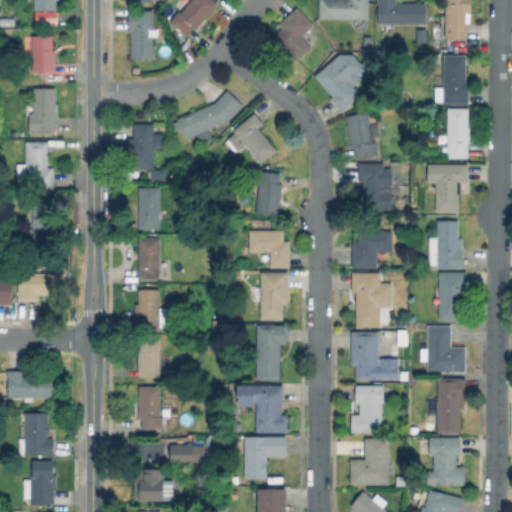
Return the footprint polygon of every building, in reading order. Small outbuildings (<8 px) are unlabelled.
[(56,0),(56,10),(36,10),(36,0),(56,0)] [(213,0),(216,2),(196,29),(194,28),(188,35),(170,21),(178,10),(181,12),(190,0),(213,0)] [(368,0),(368,19),(319,18),(319,0),(368,0)] [(425,2),(425,24),(393,24),(393,31),(381,32),(381,24),(378,24),(377,0),(398,0),(398,3),(425,2)] [(471,0),(471,15),(470,15),(470,22),(468,22),(468,37),(446,37),(446,21),(438,21),(439,7),(445,7),(445,0),(471,0)] [(312,46),(297,60),(274,35),(282,28),(278,24),(297,7),(313,25),(302,35),(312,46)] [(153,10),(154,57),(132,57),(131,31),(129,31),(128,10),(153,10)] [(15,15),(15,24),(1,24),(1,15),(15,15)] [(53,35),(53,49),(55,49),(56,71),(33,71),(32,35),(53,35)] [(372,36),(371,45),(364,44),(365,36),(372,36)] [(360,95),(343,109),(315,76),(342,54),(353,55),(366,70),(354,81),(357,85),(354,88),(360,95)] [(469,81),(469,102),(443,102),(443,101),(435,100),(435,86),(444,86),(445,54),(467,54),(466,81),(469,81)] [(56,88),(56,131),(36,131),(36,132),(29,132),(29,112),(34,112),(34,87),(56,88)] [(232,119),(186,138),(180,123),(174,126),(172,122),(179,119),(178,118),(216,101),(227,90),(244,105),(232,119)] [(471,127),(471,158),(448,158),(448,108),(469,108),(469,127),(471,127)] [(369,112),(373,142),(376,141),(378,154),(357,157),(355,147),(351,147),(347,116),(369,112)] [(258,128),(276,150),(261,163),(245,144),(235,152),(226,140),(235,133),(233,131),(256,113),(264,123),(258,128)] [(154,123),(154,168),(128,168),(128,137),(134,137),(134,123),(154,123)] [(48,141),(48,167),(55,167),(55,187),(26,187),(26,180),(18,180),(18,163),(26,163),(26,141),(48,141)] [(384,163),(384,210),(363,210),(363,181),(359,181),(359,163),(384,163)] [(468,164),(467,183),(460,183),(460,193),(459,193),(459,211),(436,211),(436,164),(468,164)] [(168,178),(152,179),(151,170),(167,169),(168,178)] [(282,183),(279,215),(256,212),(261,171),(281,173),(280,183),(282,183)] [(159,187),(160,228),(140,228),(139,187),(159,187)] [(57,198),(57,239),(33,239),(34,198),(57,198)] [(459,220),(459,237),(462,237),(463,266),(438,267),(438,265),(429,265),(429,236),(438,236),(438,220),(459,220)] [(290,241),(289,267),(271,267),(270,250),(250,250),(250,230),(283,230),(283,241),(290,241)] [(392,231),(392,251),(378,251),(378,262),(392,262),(392,269),(374,269),(374,266),(353,266),(353,241),(359,241),(359,231),(392,231)] [(160,237),(160,277),(139,277),(140,237),(160,237)] [(288,272),(288,305),(283,305),(283,319),(261,319),(262,271),(288,272)] [(393,282),(392,313),(381,313),(381,326),(357,326),(357,291),(352,291),(352,271),(380,271),(380,282),(393,282)] [(62,272),(62,293),(38,293),(37,299),(19,299),(19,272),(62,272)] [(467,272),(466,304),(462,304),(462,319),(440,319),(440,272),(467,272)] [(0,277),(12,277),(12,303),(0,303),(0,277)] [(160,289),(160,307),(170,307),(170,326),(135,326),(135,302),(139,302),(139,289),(160,289)] [(405,317),(404,327),(397,326),(397,317),(405,317)] [(288,324),(288,344),(281,344),(280,378),(256,378),(257,324),(288,324)] [(467,346),(467,371),(427,371),(427,360),(422,360),(422,348),(428,348),(428,326),(452,325),(452,347),(467,346)] [(379,331),(379,379),(356,379),(356,363),(352,363),(352,331),(379,331)] [(408,345),(398,345),(397,333),(408,333),(408,345)] [(160,339),(160,376),(140,376),(140,339),(160,339)] [(410,369),(410,381),(398,381),(398,369),(410,369)] [(52,375),(52,397),(8,396),(9,376),(7,376),(7,370),(27,370),(27,375),(52,375)] [(466,378),(466,397),(462,397),(462,431),(438,431),(438,414),(428,414),(428,399),(438,399),(438,378),(466,378)] [(284,385),(284,402),(282,402),(282,414),(288,414),(287,432),(256,431),(257,405),(238,405),(238,398),(237,397),(238,384),(284,385)] [(164,415),(163,428),(142,428),(141,418),(139,418),(139,385),(161,385),(161,415),(164,415)] [(383,403),(383,432),(352,432),(352,413),(360,413),(360,402),(356,402),(356,385),(384,385),(384,403),(383,403)] [(54,437),(54,456),(26,455),(26,454),(18,454),(18,438),(25,438),(26,412),(48,412),(48,437),(54,437)] [(219,435),(219,454),(209,454),(209,435),(219,435)] [(286,436),(286,456),(268,456),(268,477),(245,477),(245,436),(286,436)] [(419,436),(418,450),(410,450),(410,436),(419,436)] [(388,437),(389,483),(351,484),(350,459),(366,458),(366,437),(388,437)] [(461,437),(461,455),(457,455),(457,465),(464,465),(464,484),(428,484),(428,470),(434,470),(434,454),(429,454),(429,453),(420,453),(420,438),(430,438),(430,437),(461,437)] [(192,441),(192,462),(168,462),(168,441),(192,441)] [(53,461),(53,474),(56,474),(56,488),(55,488),(55,503),(31,503),(31,497),(25,497),(24,479),(31,479),(31,474),(33,474),(33,461),(53,461)] [(164,469),(164,480),(174,480),(173,494),(164,494),(164,499),(135,499),(135,474),(140,474),(140,469),(164,469)] [(239,475),(239,483),(231,483),(232,476),(239,475)] [(406,479),(406,485),(396,485),(396,475),(406,475),(406,479)] [(287,488),(286,511),(259,511),(259,488),(287,488)] [(238,489),(239,499),(231,499),(230,489),(238,489)] [(463,498),(459,511),(447,511),(444,511),(443,511),(420,511),(422,505),(426,506),(430,489),(463,498)] [(389,511),(359,511),(351,505),(364,490),(389,511)]
